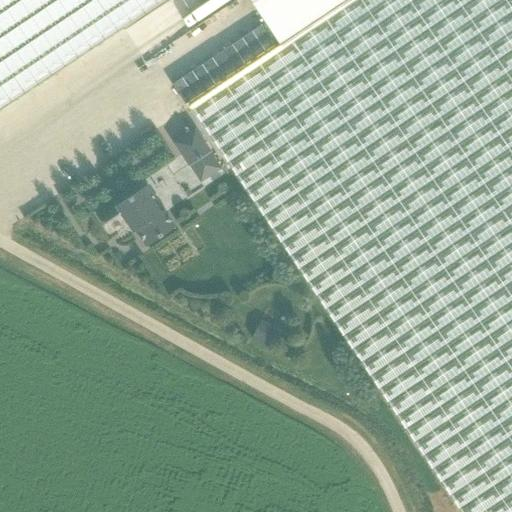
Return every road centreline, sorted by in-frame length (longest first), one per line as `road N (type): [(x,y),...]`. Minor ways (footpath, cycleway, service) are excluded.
road 1 (unclassified): [(0,229),(357,437),(396,479),(410,511)]
road 2 (unknown): [(0,142),(122,86),(225,11)]
